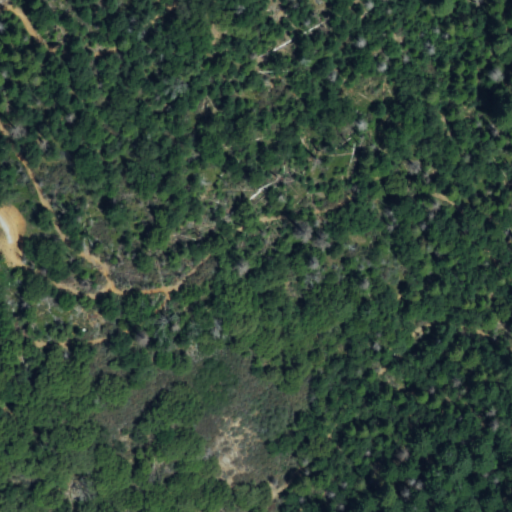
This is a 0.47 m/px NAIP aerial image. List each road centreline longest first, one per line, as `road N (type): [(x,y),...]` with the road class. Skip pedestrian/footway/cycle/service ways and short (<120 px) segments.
road 1 (track): [(0,241),(68,276),(108,280),(168,271),(253,208),(367,170),(399,170),(457,200),(490,256),(494,308),(486,317),(415,321),(237,511)]
road 2 (track): [(108,280),(104,264),(58,226),(0,122),(49,36),(92,45),(160,0)]
